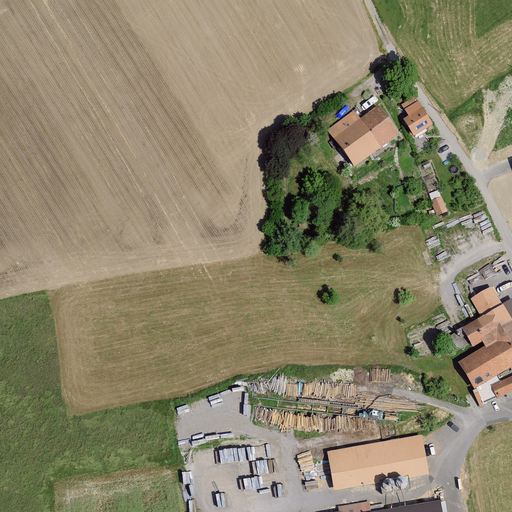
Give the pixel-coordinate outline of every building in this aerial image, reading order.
[(431,129),(413,100),(400,108),(408,121),(402,124),(412,141),(431,129)] [(397,138),(375,110),(359,123),(352,114),(326,134),(355,171),(397,138)] [(439,187),(429,191),(438,214),(449,210),(439,187)] [(511,318),(503,304),(493,286),(472,298),(483,314),(462,326),(473,346),(483,340),(485,345),(461,361),(484,403),(497,397),(505,393),(500,383),(496,375),(511,365),(511,318)] [(511,318),(511,299),(503,304),(511,318)] [(511,391),(511,377),(500,383),(505,393),(497,397),(498,398),(511,391)] [(428,478),(421,439),(326,456),(333,495),(428,478)] [(440,511),(438,501),(385,508),(385,511),(368,511),(368,505),(337,510),(337,511),(440,511)]
